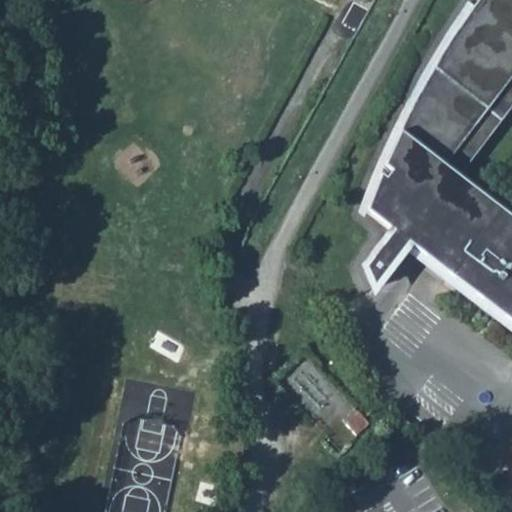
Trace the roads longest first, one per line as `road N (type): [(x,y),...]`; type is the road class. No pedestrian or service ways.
road 1 (track): [(241,511),(254,491),(252,294)]
road 2 (track): [(0,294),(13,371),(9,511)]
